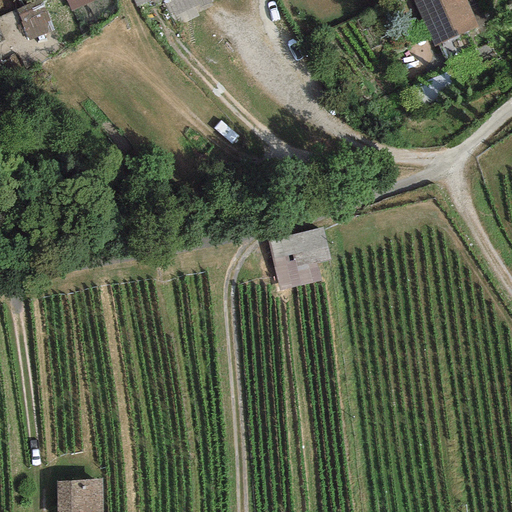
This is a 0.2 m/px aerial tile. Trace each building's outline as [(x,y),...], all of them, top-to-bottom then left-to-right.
[(40,0),(38,0),(15,9),(28,40),(53,30),(40,0)] [(65,0),(71,11),(95,0),(65,0)] [(162,0),(175,27),(198,17),(194,9),(208,3),(207,0),(162,0)] [(465,0),(412,0),(434,47),(478,27),(465,0)] [(102,511),(101,479),(55,481),(55,511),(102,511)]
